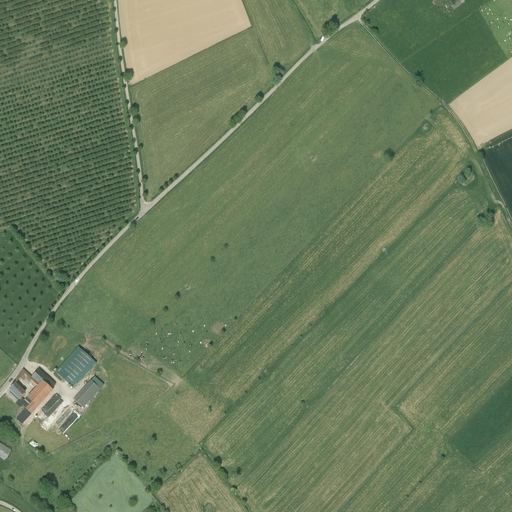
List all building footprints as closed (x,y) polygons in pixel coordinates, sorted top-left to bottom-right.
[(448,0),(447,1),(455,12),(466,4),(463,0),(448,0)] [(78,347),(55,372),(63,380),(62,381),(64,383),(65,381),(73,389),(96,363),(78,347)] [(18,377),(20,378),(23,381),(25,379),(35,388),(24,401),(21,398),(19,401),(18,401),(15,403),(20,408),(23,405),(26,408),(16,419),(22,425),(53,390),(52,389),(55,385),(54,385),(55,384),(38,369),(31,377),(23,370),(17,376),(18,377)] [(90,380),(73,399),(83,408),(100,389),(103,385),(94,377),(91,381),(90,380)] [(10,389),(13,392),(19,399),(26,392),(15,383),(10,389)] [(46,414),(43,417),(46,420),(58,407),(55,404),(60,399),(56,395),(42,409),(46,414)] [(63,432),(79,417),(69,406),(57,419),(55,417),(57,414),(62,409),(60,407),(43,423),(48,429),(55,422),(60,426),(58,427),(63,432)] [(0,457),(5,461),(11,451),(0,443),(0,457)]
